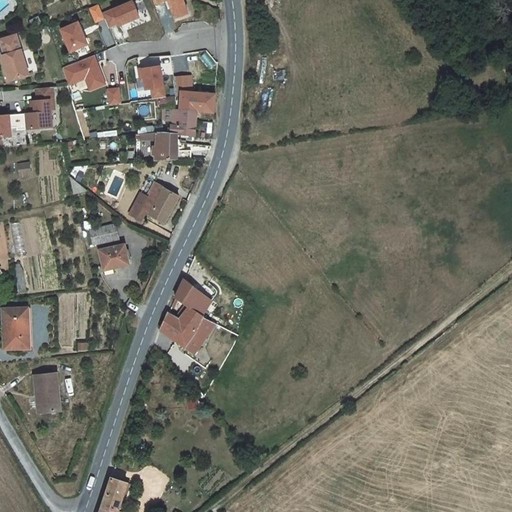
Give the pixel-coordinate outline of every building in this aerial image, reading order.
[(58,10),(59,11),(80,0),(79,0),(44,0),(52,13),(58,10)] [(174,0),(186,30),(198,26),(189,0),(174,0)] [(126,37),(147,29),(141,13),(110,25),(112,29),(116,37),(125,34),(126,37)] [(112,29),(110,25),(106,15),(96,19),(102,32),(112,29)] [(86,33),(68,39),(77,62),(94,55),(86,33)] [(39,87),(24,49),(8,55),(13,70),(11,71),(16,81),(17,80),(18,83),(16,83),(21,94),(39,87)] [(92,99),(108,97),(103,66),(69,80),(72,90),(90,87),(92,99)] [(150,91),(154,90),(156,100),(162,99),(163,109),(175,107),(170,76),(148,79),(150,91)] [(203,87),(186,87),(186,103),(192,103),(202,104),(203,87)] [(0,141),(1,150),(22,147),(21,139),(28,138),(28,141),(63,136),(61,119),(64,118),(61,96),(45,98),(46,110),(43,111),(45,123),(17,127),(5,128),(0,141)] [(135,114),(132,99),(123,101),(125,115),(135,114)] [(196,123),(205,123),(225,123),(225,105),(202,104),(192,103),(191,123),(196,123)] [(203,150),(205,130),(205,123),(196,123),(191,123),(186,123),(185,134),(180,133),(180,140),(175,139),(175,148),(187,149),(203,150)] [(175,148),(164,147),(162,174),(170,174),(197,174),(198,165),(185,165),(186,158),(187,149),(175,148)] [(30,174),(30,162),(18,163),(19,175),(30,174)] [(31,182),(32,192),(43,191),(42,181),(31,182)] [(79,190),(77,189),(82,210),(93,204),(79,190)] [(189,210),(165,197),(156,214),(147,231),(146,233),(152,236),(156,228),(175,238),(189,210)] [(150,211),(141,228),(147,231),(156,214),(150,211)] [(123,238),(100,243),(103,258),(127,252),(123,238)] [(134,257),(108,265),(113,284),(139,278),(134,257)] [(0,268),(0,294),(13,287),(0,268)] [(212,300),(184,279),(176,298),(189,308),(180,320),(169,314),(162,331),(193,352),(205,335),(212,321),(201,318),(204,310),(212,300)] [(42,325),(17,326),(18,366),(44,365),(42,325)] [(66,386),(45,388),(49,427),(70,425),(66,386)] [(189,408),(198,407),(197,399),(188,401),(189,408)] [(120,511),(130,482),(113,475),(99,511),(120,511)]
